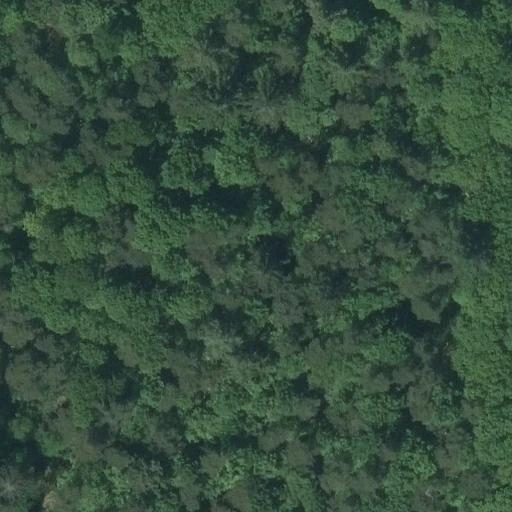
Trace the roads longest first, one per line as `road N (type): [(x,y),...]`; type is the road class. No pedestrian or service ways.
road 1 (track): [(0,424),(131,376),(150,360),(161,330),(172,88),(150,0)]
road 2 (track): [(511,285),(482,0)]
road 3 (track): [(127,0),(0,52)]
